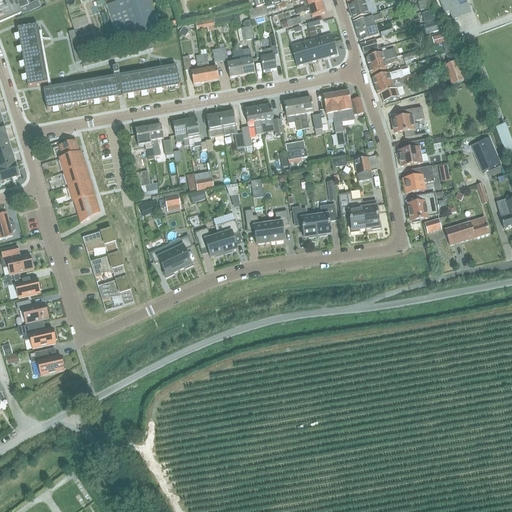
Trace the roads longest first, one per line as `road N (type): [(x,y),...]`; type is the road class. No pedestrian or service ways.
road 1 (residential): [(354,72),(385,149),(401,235),(392,249),(253,270),(90,336),(78,325),(37,189)]
road 2 (residential): [(22,134),(354,72)]
road 3 (unclassified): [(51,424),(242,329),(359,308)]
road 4 (unclassified): [(359,308),(511,263)]
road 5 (unclassified): [(359,308),(511,282)]
road 6 (unclassified): [(140,511),(87,434),(51,424)]
